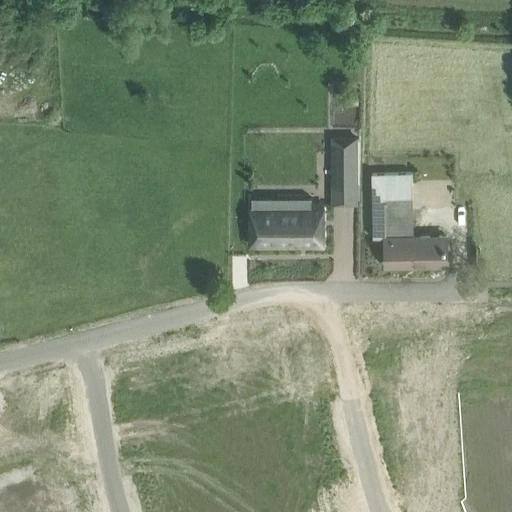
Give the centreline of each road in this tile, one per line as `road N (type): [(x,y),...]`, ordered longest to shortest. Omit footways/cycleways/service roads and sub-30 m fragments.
road 1 (track): [(511,283),(248,296),(0,360)]
road 2 (residential): [(384,511),(337,290)]
road 3 (residential): [(121,511),(76,340)]
